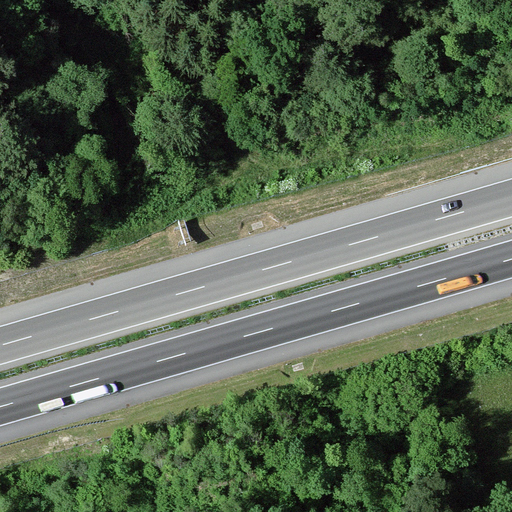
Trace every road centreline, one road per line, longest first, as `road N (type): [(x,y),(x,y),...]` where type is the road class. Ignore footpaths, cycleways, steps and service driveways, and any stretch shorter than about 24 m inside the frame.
road 1 (motorway): [(511,197),(0,345)]
road 2 (motorway): [(0,406),(511,259)]
